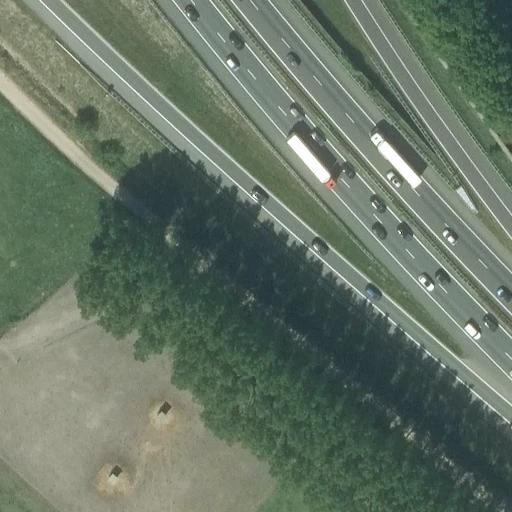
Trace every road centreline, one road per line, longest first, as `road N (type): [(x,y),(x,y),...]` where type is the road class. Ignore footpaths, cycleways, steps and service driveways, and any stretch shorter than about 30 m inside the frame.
road 1 (track): [(511,509),(132,207),(0,80)]
road 2 (motorway): [(51,0),(352,281),(511,417)]
road 3 (motorway): [(187,0),(372,218),(511,365)]
road 4 (motorway): [(511,295),(412,192),(250,0)]
road 5 (motorway): [(511,228),(352,0)]
